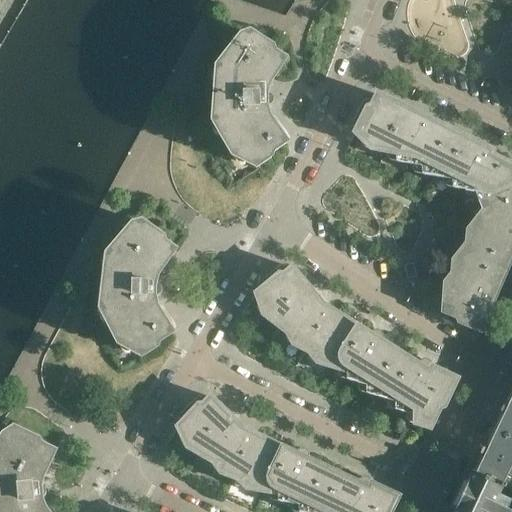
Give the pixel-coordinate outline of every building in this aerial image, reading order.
[(268,98),(267,98),(265,99),(264,99),(257,99),(257,94),(270,75),(274,78),(285,61),(274,54),(273,49),(250,35),(241,37),(242,39),(241,50),(232,50),(217,69),(218,69),(223,79),(217,84),(216,84),(213,123),(214,123),(224,128),(222,136),(221,137),(233,157),(234,157),(245,156),(247,164),(256,169),(271,158),(272,154),(286,144),(284,141),(289,137),(276,118),(275,117),(274,117),(273,116),(272,116),(271,117),(268,119),(274,128),(271,131),(258,112),(257,108),(265,107),(267,108),(268,108),(269,108),(270,107),(271,107),(272,106),(273,105),(273,104),(273,103),(273,101),(272,100),(270,99),(269,98),(268,98)] [(436,178),(457,134),(421,117),(419,121),(393,109),(395,104),(377,95),(371,108),(367,109),(354,134),(361,141),(370,142),(370,149),(387,153),(396,155),(396,161),(412,166),(421,167),(422,174),(422,175),(436,178)] [(511,166),(491,156),(493,152),(457,134),(436,178),(443,179),(452,181),(452,188),(452,189),(465,191),(469,190),(474,190),(476,196),(479,203),(511,190),(511,166)] [(511,190),(479,203),(483,216),(476,221),(468,231),(473,237),(467,244),(465,246),(509,265),(511,257),(511,190)] [(156,287),(155,287),(154,288),(153,288),(146,287),(146,283),(159,265),(164,268),(176,251),(164,243),(164,239),(142,223),(133,225),(133,227),(132,238),(123,238),(123,237),(107,255),(108,256),(113,266),(106,271),(105,271),(101,310),(102,310),(111,315),(109,323),(108,324),(119,345),(120,344),(131,344),(133,352),(142,357),(157,348),(158,343),(173,334),(171,330),(176,327),(164,307),(163,307),(162,306),(161,306),(160,306),(159,306),(155,308),(162,318),(158,320),(146,301),(146,296),(153,296),(154,296),(154,297),(158,297),(160,295),(161,295),(161,294),(162,293),(162,292),(162,291),(161,291),(161,290),(160,289),(159,287),(158,287),(156,287)] [(495,297),(502,281),(509,265),(465,246),(453,261),(454,262),(458,267),(453,274),(452,274),(445,284),(446,284),(450,290),(444,297),(443,313),(457,319),(459,323),(480,332),(491,307),(492,307),(497,297),(495,297)] [(417,277),(414,264),(404,266),(407,280),(417,277)] [(347,320),(331,310),(323,305),(320,308),(316,305),(301,287),(305,284),(292,268),(284,275),(279,275),(256,294),(259,303),(266,308),(264,315),(263,316),(287,334),(287,333),(295,338),(294,344),(293,345),(309,353),(317,356),(317,362),(317,364),(319,364),(347,320)] [(373,396),(400,354),(380,341),(382,338),(379,331),(377,332),(373,332),(371,336),(347,320),(319,364),(338,370),(347,373),(347,379),(346,380),(358,384),(366,386),(366,393),(366,394),(373,396)] [(444,408),(457,380),(431,368),(430,364),(430,362),(422,362),(419,366),(400,354),(373,396),(387,401),(387,400),(395,403),(395,410),(395,411),(406,414),(415,417),(415,423),(414,425),(430,430),(440,409),(444,408)] [(492,431),(492,432),(511,441),(511,389),(511,390),(511,391),(504,406),(503,408),(500,414),(500,413),(499,415),(500,415),(492,431)] [(249,489),(271,442),(245,430),(244,434),(238,431),(221,415),(225,411),(210,397),(203,405),(198,405),(177,428),(181,436),(182,436),(189,441),(188,447),(187,448),(213,463),(222,466),(221,473),(221,474),(237,480),(246,481),(247,488),(247,489),(249,489)] [(43,490),(42,489),(40,489),(39,488),(31,489),(31,485),(34,485),(43,466),(47,468),(46,468),(48,469),(55,452),(42,446),(39,441),(14,429),(4,435),(4,438),(5,447),(0,448),(0,511),(54,511),(52,508),(51,508),(49,507),(48,507),(47,508),(44,510),(45,511),(41,511),(36,504),(32,505),(32,501),(41,500),(41,499),(42,499),(43,499),(45,498),(45,497),(46,496),(46,495),(46,493),(46,492),(45,491),(44,490),(43,490)] [(480,457),(473,473),(501,486),(511,491),(511,488),(511,441),(492,432),(491,432),(492,433),(484,448),(483,450),(481,456),(480,455),(480,457)] [(313,511),(333,472),(307,459),(308,455),(304,449),(303,450),(299,451),(297,455),(271,442),(249,489),(269,493),(277,494),(278,501),(278,502),(290,504),(298,506),(298,511),(313,511)] [(391,511),(398,497),(370,484),(369,481),(369,479),(362,480),(359,484),(333,472),(313,511),(391,511)] [(502,511),(507,502),(496,497),(501,486),(473,473),(472,473),(472,474),(468,482),(467,483),(468,483),(464,491),(463,492),(464,492),(460,500),(459,500),(459,501),(459,502),(456,509),(455,509),(455,510),(454,511),(502,511)]
